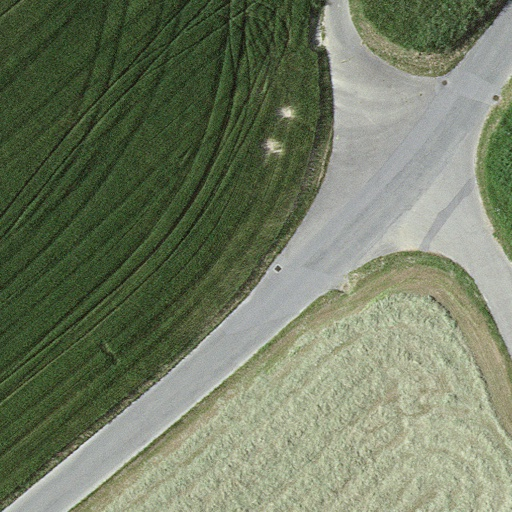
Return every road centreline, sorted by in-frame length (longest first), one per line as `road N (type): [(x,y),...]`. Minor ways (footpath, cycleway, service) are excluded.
road 1 (tertiary): [(505,0),(400,153),(0,508)]
road 2 (track): [(511,318),(468,210),(400,153),(354,0)]
